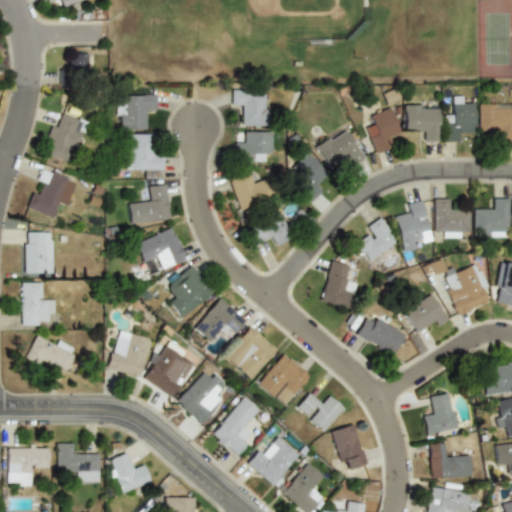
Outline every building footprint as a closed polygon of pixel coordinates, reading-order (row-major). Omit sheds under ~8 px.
[(84,53),(68,53),(68,74),(84,74),(84,53)] [(239,126),(265,126),(265,89),(229,89),(229,105),(239,105),(239,126)] [(143,129),(143,107),(153,107),(153,95),(112,95),(112,129),(143,129)] [(471,132),(471,105),(461,105),(461,95),(451,95),(451,115),(441,115),(441,141),(460,141),(460,132),(471,132)] [(436,104),(401,104),(401,131),(424,131),(424,140),(436,140),(436,104)] [(511,140),(511,104),(476,104),(476,131),(495,131),(495,140),(511,140)] [(371,153),(391,146),(387,135),(396,132),(387,106),(366,114),(370,125),(362,128),(371,153)] [(72,130),(76,119),(63,114),(60,123),(51,119),(38,152),(66,162),(78,132),(72,130)] [(310,144),(323,167),(341,157),(345,166),(360,158),(342,127),(310,144)] [(231,162),(253,162),(253,152),(268,152),(268,131),(241,131),(241,141),(231,141),(231,162)] [(123,133),(123,168),(141,168),(141,178),(160,178),(160,154),(150,154),(151,133),(123,133)] [(314,181),(323,173),(303,152),(287,167),(295,176),(289,182),(307,202),(321,189),(314,181)] [(65,205),(74,180),(40,167),(34,181),(42,184),(39,192),(30,189),(23,207),(49,217),(55,202),(65,205)] [(236,210),(269,198),(262,176),(250,181),(246,170),(224,178),(236,210)] [(166,220),(163,184),(142,186),(144,199),(124,201),(126,223),(166,220)] [(469,208),(469,237),(505,237),(505,197),(489,197),(489,208),(469,208)] [(466,208),(444,208),(444,198),(430,198),(430,237),(457,237),(457,229),(466,229),(466,208)] [(418,199),(398,204),(400,214),(391,216),(399,251),(416,247),(414,236),(426,233),(418,199)] [(273,245),(290,237),(277,210),(242,226),(251,246),(269,238),(273,245)] [(353,246),(366,262),(394,240),(375,217),(358,230),(364,237),(353,246)] [(183,260),(169,226),(131,242),(141,264),(151,260),(156,271),(183,260)] [(21,273),(49,273),(49,231),(21,231),(21,273)] [(347,265),(327,260),(315,300),(335,306),(338,295),(345,297),(350,280),(343,278),(347,265)] [(479,293),(485,291),(474,260),(437,273),(452,315),(483,304),(479,293)] [(490,303),(511,306),(511,263),(498,261),(490,303)] [(164,286),(171,293),(164,300),(178,315),(208,288),(186,265),(164,286)] [(18,282),(18,326),(41,325),(41,316),(52,316),(51,302),(40,302),(40,282),(18,282)] [(412,330),(429,318),(434,326),(444,319),(427,294),(400,312),(412,330)] [(243,320),(216,297),(190,328),(208,343),(221,327),(230,335),(243,320)] [(370,317),(370,318),(363,314),(351,335),(393,358),(405,336),(370,317)] [(274,348),(246,325),(218,358),(246,381),(274,348)] [(136,378),(147,338),(115,329),(104,368),(136,378)] [(24,355),(62,373),(73,351),(34,333),(24,355)] [(140,379),(172,399),(196,361),(164,340),(140,379)] [(278,392),(287,400),(308,374),(279,351),(253,384),(272,399),(278,392)] [(511,391),(511,362),(479,365),(481,393),(511,391)] [(212,391),(220,383),(204,368),(172,402),(196,424),(220,399),(212,391)] [(341,409),(326,394),(319,402),(307,391),(293,406),(319,432),(341,409)] [(426,395),(428,412),(419,413),(422,433),(453,429),(447,392),(426,395)] [(207,438),(233,457),(250,434),(241,428),(256,407),(238,395),(207,438)] [(506,438),(511,436),(511,396),(489,401),(495,429),(504,427),(506,438)] [(364,463),(349,423),(326,431),(341,471),(364,463)] [(270,486),(296,454),(276,438),(265,452),(257,445),(242,464),(270,486)] [(504,477),(511,476),(511,441),(490,444),(493,468),(503,466),(504,477)] [(467,476),(466,451),(445,453),(444,442),(425,443),(427,478),(467,476)] [(76,482),(97,482),(97,453),(74,453),(74,443),(54,443),(54,471),(76,471),(76,482)] [(4,444),(4,482),(23,482),(23,471),(40,471),(40,444),(4,444)] [(140,463),(130,467),(123,450),(104,459),(119,494),(148,482),(140,463)] [(277,493),(300,511),(306,511),(319,498),(311,492),(323,477),(304,461),(277,493)] [(464,511),(467,492),(426,487),(422,511),(464,511)] [(191,511),(192,497),(161,496),(160,511),(191,511)] [(511,511),(511,497),(497,500),(499,511),(511,511)] [(317,511),(359,511),(361,503),(341,500),(340,510),(318,507),(317,511)]
